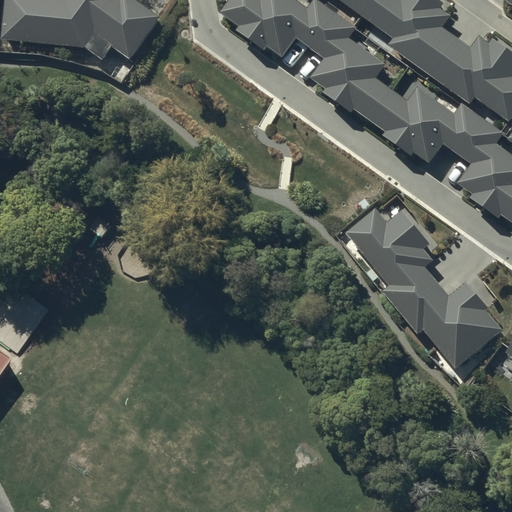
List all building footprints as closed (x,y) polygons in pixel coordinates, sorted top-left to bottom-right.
[(124,0),(121,5),(113,0),(66,0),(63,5),(20,0),(7,0),(2,48),(88,58),(103,67),(113,55),(130,67),(162,25),(125,0),(124,0)] [(240,34),(237,39),(267,60),(269,56),(284,67),(299,47),(325,67),(311,87),(326,98),(323,102),(351,123),(355,118),(387,141),(383,146),(413,168),(417,161),(431,171),(445,152),(472,172),(458,191),(474,202),(471,207),(499,227),(501,223),(511,230),(511,163),(496,152),(504,141),(464,112),(457,122),(419,94),(408,109),(377,86),(387,73),(351,47),(358,38),(316,8),(308,17),(284,0),(263,0),(261,4),(255,0),(236,0),(221,21),(240,34)] [(314,0),(325,7),(329,1),(394,46),(389,54),(472,112),(476,106),(509,129),(511,124),(511,87),(511,85),(511,60),(493,48),(491,52),(481,45),(473,56),(444,35),(452,23),(441,16),(444,12),(427,0),(406,0),(403,5),(396,0),(314,0)] [(511,0),(504,0),(501,5),(511,12),(511,0)] [(378,217),(348,242),(390,294),(385,299),(420,341),(425,337),(457,376),(503,338),(487,318),(489,316),(468,290),(450,305),(426,276),(433,269),(424,258),(431,252),(403,219),(389,231),(378,217)]
